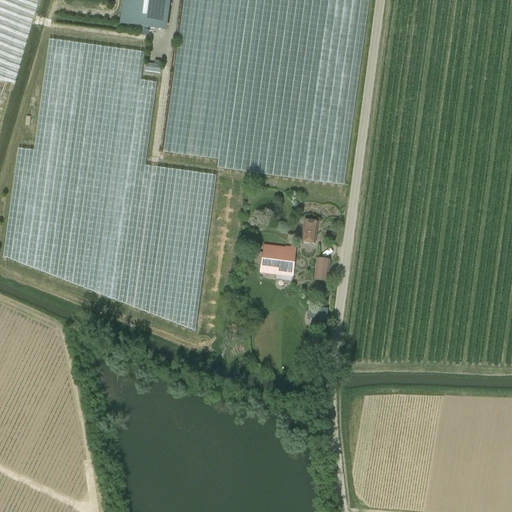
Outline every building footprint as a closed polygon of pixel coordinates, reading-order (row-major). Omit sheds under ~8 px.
[(124,0),(121,26),(164,32),(168,0),(124,0)] [(145,72),(160,72),(161,64),(145,64),(145,72)] [(317,222),(303,220),(300,242),(314,244),(317,222)] [(296,250),(263,245),(259,274),(292,278),(296,250)] [(316,258),(314,280),(326,282),(329,260),(316,258)] [(319,316),(317,329),(325,330),(328,309),(317,308),(317,302),(309,301),(308,315),(314,316),(315,316),(316,316),(319,316)]
